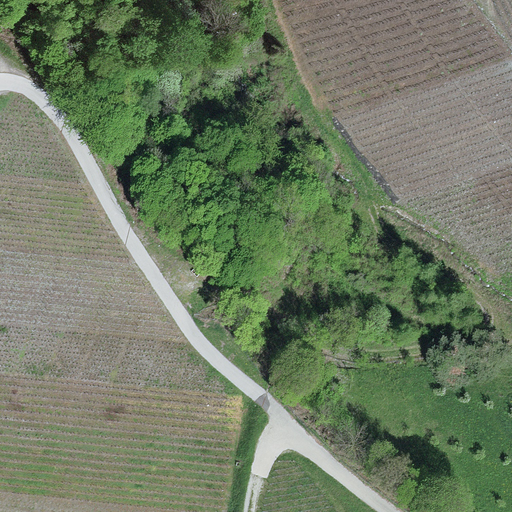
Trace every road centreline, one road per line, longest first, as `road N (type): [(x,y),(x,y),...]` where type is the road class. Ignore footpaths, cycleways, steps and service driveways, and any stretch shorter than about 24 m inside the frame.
road 1 (track): [(168,296),(203,290),(253,307),(354,361),(456,351),(489,326),(463,292),(392,251),(369,211),(384,205),(432,230)]
road 2 (track): [(285,422),(198,343),(40,94),(5,83)]
road 3 (track): [(393,511),(285,422)]
